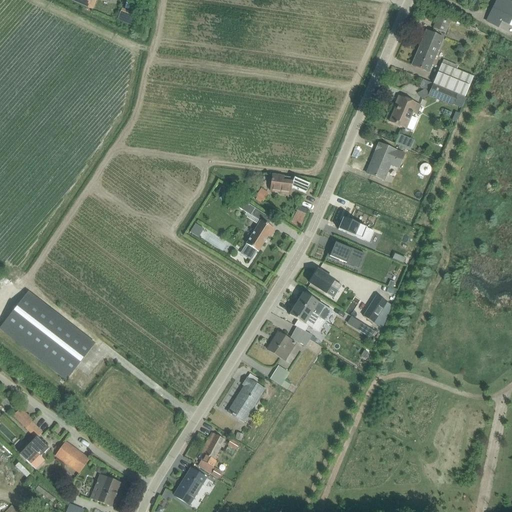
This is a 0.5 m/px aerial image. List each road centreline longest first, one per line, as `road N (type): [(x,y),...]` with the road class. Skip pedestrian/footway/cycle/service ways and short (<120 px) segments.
road 1 (tertiary): [(409,0),(298,254),(151,489)]
road 2 (track): [(377,382),(510,55)]
road 3 (track): [(318,511),(380,380),(407,376),(482,398),(511,386)]
road 4 (unclassified): [(0,377),(151,489)]
